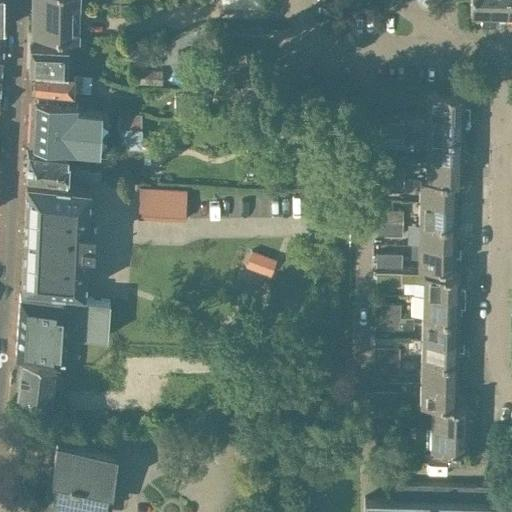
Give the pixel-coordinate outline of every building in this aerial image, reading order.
[(78,0),(34,0),(34,23),(36,23),(36,35),(78,36),(78,0)] [(470,0),(470,13),(480,13),(480,25),(487,25),(487,0),(470,0)] [(487,0),(487,25),(495,25),(495,13),(505,14),(505,0),(487,0)] [(27,44),(26,70),(31,70),(70,72),(71,46),(63,46),(63,45),(27,44)] [(203,54),(203,68),(224,68),(224,54),(203,54)] [(162,70),(157,69),(137,69),(136,83),(162,84),(162,70)] [(31,70),(30,89),(87,91),(87,73),(70,72),(31,70)] [(404,90),(379,89),(378,101),(404,102),(404,90)] [(427,91),(426,114),(468,116),(468,106),(462,105),(462,92),(427,91)] [(202,92),(174,93),(175,113),(203,112),(202,92)] [(74,100),(32,98),(30,144),(101,147),(103,108),(73,107),(74,100)] [(426,114),(426,135),(461,137),(462,125),(467,125),(468,116),(426,114)] [(378,121),(378,133),(403,134),(403,122),(378,121)] [(140,128),(119,128),(119,144),(140,144),(140,128)] [(378,133),(377,146),(403,146),(403,134),(378,133)] [(426,135),(425,157),(466,158),(467,149),(461,149),(461,137),(426,135)] [(65,150),(25,148),(23,174),(97,178),(98,171),(85,170),(85,166),(64,165),(65,150)] [(425,157),(424,178),(455,179),(455,180),(460,180),(461,167),(466,167),(466,158),(425,157)] [(377,164),(377,176),(402,177),(402,165),(377,164)] [(402,177),(377,176),(376,189),(402,189),(402,177)] [(419,177),(418,200),(460,201),(460,192),(455,192),(455,180),(455,179),(424,178),(419,177)] [(23,253),(21,253),(20,288),(83,288),(84,242),(90,242),(91,222),(85,222),(86,181),(23,179),(22,202),(23,202),(22,223),(21,246),(23,246),(23,253)] [(139,184),(137,215),(184,218),(186,187),(139,184)] [(418,200),(418,222),(454,223),(454,211),(459,211),(460,201),(418,200)] [(376,208),(375,220),(401,221),(401,208),(376,208)] [(375,220),(375,232),(400,233),(401,221),(375,220)] [(418,222),(417,244),(459,245),(459,236),(454,236),(454,223),(418,222)] [(417,244),(416,266),(453,267),(453,254),(458,255),(459,245),(417,244)] [(400,253),(374,252),(374,265),(400,265),(400,253)] [(263,255),(258,269),(270,273),(275,260),(263,255)] [(374,271),(374,283),(399,283),(399,281),(421,282),(421,294),(463,297),(463,286),(458,286),(458,273),(422,272),(400,271),(374,271)] [(20,292),(16,340),(15,352),(18,353),(61,356),(63,331),(104,333),(107,298),(20,292)] [(421,294),(421,317),(457,319),(458,305),(463,305),(463,297),(421,294)] [(373,302),(373,316),(398,316),(399,303),(373,302)] [(373,316),(373,327),(398,328),(398,316),(373,316)] [(421,317),(420,339),(462,340),(462,330),(457,330),(457,319),(421,317)] [(420,339),(419,362),(456,363),(456,349),(462,349),(462,340),(420,339)] [(372,358),(398,359),(398,347),(372,346),(372,358)] [(398,359),(372,358),(372,371),(397,372),(398,359)] [(19,369),(16,398),(47,402),(49,383),(56,384),(58,372),(50,371),(51,369),(51,363),(20,359),(19,369)] [(419,369),(419,382),(461,384),(461,374),(456,374),(456,369),(456,363),(419,362),(419,369)] [(419,382),(418,405),(429,405),(429,404),(455,405),(455,404),(456,393),(461,393),(461,384),(419,382)] [(371,389),(371,402),(397,402),(397,390),(371,389)] [(371,402),(371,414),(396,415),(397,402),(371,402)] [(429,405),(428,425),(471,426),(471,417),(466,417),(466,404),(455,404),(455,405),(429,404),(429,405)] [(77,411),(58,409),(56,421),(75,423),(77,411)] [(471,436),(471,426),(428,425),(428,447),(422,447),(422,459),(459,460),(459,448),(465,448),(465,436),(471,436)] [(53,462),(50,476),(54,477),(50,501),(101,509),(105,485),(110,486),(112,474),(115,451),(56,441),(53,462)] [(387,448),(378,447),(378,458),(386,458),(387,448)] [(511,511),(511,483),(395,481),(394,497),(363,496),(363,499),(362,511),(511,511)]
